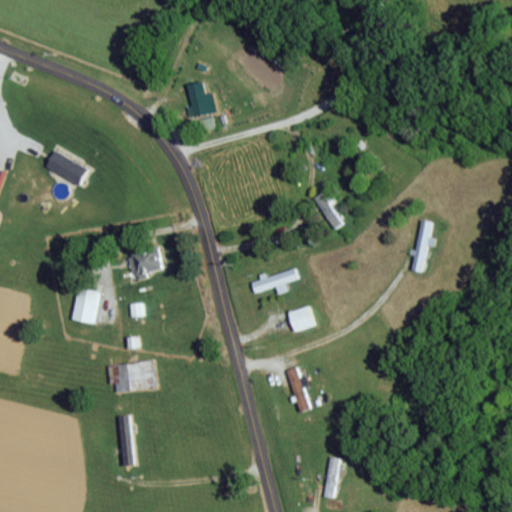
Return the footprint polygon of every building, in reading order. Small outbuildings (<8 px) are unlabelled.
[(188,83),(193,105),(188,106),(190,117),(218,111),(214,91),(208,93),(205,79),(188,83)] [(201,118),(202,129),(215,128),(214,116),(201,118)] [(345,221),(323,190),(313,197),(335,227),(345,221)] [(164,270),(161,246),(129,250),(132,274),(164,270)] [(299,277),(295,265),(260,277),(260,278),(252,281),(255,292),(276,285),(279,293),(289,290),(286,281),(299,277)] [(92,323),(100,291),(79,285),(71,317),(92,323)] [(289,310),(293,329),(313,325),(309,306),(289,310)] [(107,364),(109,384),(114,383),(115,390),(154,387),(151,360),(107,364)] [(304,386),(307,385),(303,371),(298,373),(296,365),(286,368),(299,410),(311,407),(304,386)] [(325,496),(335,497),(339,456),(329,455),(325,496)]
